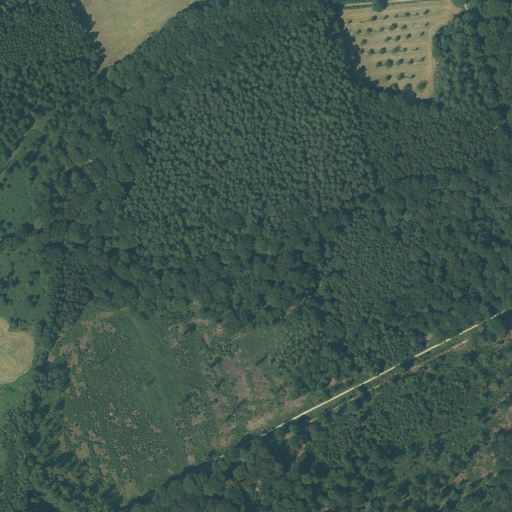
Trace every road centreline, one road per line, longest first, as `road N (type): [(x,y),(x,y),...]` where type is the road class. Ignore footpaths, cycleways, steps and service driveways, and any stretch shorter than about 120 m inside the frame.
road 1 (track): [(405,0),(324,10),(126,138),(77,213),(0,246)]
road 2 (track): [(118,511),(511,307)]
road 3 (track): [(462,0),(511,147)]
